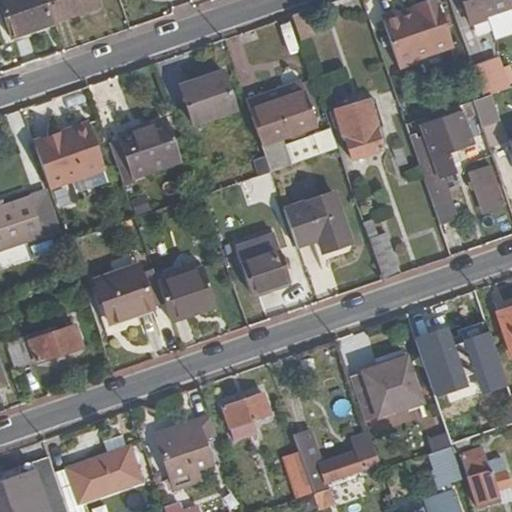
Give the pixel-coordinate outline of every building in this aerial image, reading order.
[(0,0),(0,2),(12,37),(54,23),(46,0),(0,0)] [(46,0),(54,23),(99,7),(96,0),(46,0)] [(451,47),(435,0),(411,8),(412,12),(382,23),(398,69),(416,63),(415,59),(451,47)] [(511,9),(511,2),(511,0),(462,0),(470,23),(489,17),(511,9)] [(511,9),(489,17),(497,41),(511,35),(511,9)] [(306,11),(290,17),(299,41),(315,35),(306,11)] [(482,98),(507,89),(497,60),(472,69),(482,98)] [(193,125),(236,110),(223,72),(180,86),(193,125)] [(301,84),(246,103),(249,113),(304,93),(301,84)] [(249,113),(269,172),(272,171),(288,165),(279,142),(317,129),(304,93),(249,113)] [(381,149),(374,129),(382,127),(372,99),(329,114),(334,128),(339,126),(351,159),(381,149)] [(477,137),(484,135),(473,101),(458,106),(462,119),(470,116),(477,137)] [(422,174),(437,169),(433,158),(448,153),(456,150),(471,145),(462,119),(458,106),(418,120),(422,132),(408,136),(422,174)] [(135,127),(120,132),(128,156),(134,173),(178,158),(173,143),(170,134),(165,121),(136,131),(135,127)] [(65,137),(35,148),(49,188),(101,170),(85,124),(63,131),(65,137)] [(63,131),(33,142),(35,148),(65,137),(63,131)] [(120,132),(107,137),(115,160),(128,156),(120,132)] [(391,150),(396,166),(407,162),(401,147),(391,150)] [(448,153),(450,159),(457,156),(456,150),(448,153)] [(433,158),(437,169),(452,164),(450,159),(448,153),(433,158)] [(484,215),(505,207),(489,166),(469,174),(484,215)] [(424,182),(431,203),(446,197),(437,169),(422,174),(424,182)] [(28,197),(42,235),(57,230),(44,191),(28,197)] [(285,208),(297,245),(317,238),(322,252),(349,242),(331,192),(285,208)] [(0,249),(42,235),(28,197),(0,206),(0,249)] [(294,246),(297,245),(285,208),(281,210),(294,246)] [(362,222),(382,280),(400,274),(385,232),(377,235),(371,219),(362,222)] [(239,262),(279,249),(274,234),(273,230),(234,243),(235,248),(239,262)] [(289,281),(279,249),(239,262),(249,294),(289,281)] [(153,306),(141,271),(138,263),(94,278),(109,321),(153,306)] [(204,266),(157,282),(164,302),(170,320),(218,304),(204,266)] [(157,282),(152,267),(141,271),(153,306),(164,302),(157,282)] [(511,357),(511,309),(496,315),(511,358),(511,357)] [(39,334),(8,345),(17,369),(83,346),(76,326),(41,338),(39,334)] [(406,358),(349,378),(364,423),(422,403),(406,358)] [(223,408),(234,443),(257,435),(253,420),(269,415),(263,395),(223,408)] [(505,427),(511,424),(511,408),(500,413),(505,427)] [(203,439),(215,435),(208,417),(197,421),(198,422),(203,439)] [(203,439),(198,422),(156,436),(174,488),(199,480),(196,471),(213,466),(203,439)] [(318,467),(323,484),(377,465),(368,437),(353,442),(357,454),(318,467)] [(297,442),(305,465),(316,462),(319,461),(311,438),(297,442)] [(105,449),(108,456),(127,449),(125,442),(105,449)] [(461,480),(449,446),(440,450),(447,471),(452,483),(461,480)] [(57,478),(67,508),(142,482),(130,448),(127,449),(108,456),(67,470),(69,473),(57,478)] [(485,464),(481,448),(460,454),(475,507),(498,500),(496,492),(508,488),(500,460),(485,464)] [(436,475),(447,471),(440,450),(429,453),(436,475)] [(306,474),(298,453),(287,457),(294,478),(300,476),(306,474)] [(68,511),(67,508),(57,478),(50,458),(5,473),(7,480),(0,482),(0,511),(68,511)] [(316,462),(305,465),(313,487),(323,484),(318,467),(316,462)] [(289,480),(296,499),(307,495),(300,476),(294,478),(289,480)] [(422,501),(426,511),(457,511),(450,491),(422,501)] [(125,511),(131,511),(145,509),(141,495),(123,499),(125,511)] [(181,511),(178,503),(164,508),(165,511),(181,511)]
